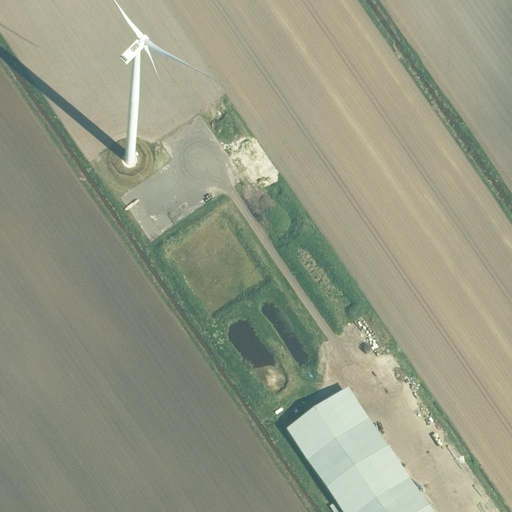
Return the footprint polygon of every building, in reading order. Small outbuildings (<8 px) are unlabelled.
[(125,161),(125,162),(125,163),(125,164),(126,164),(126,165),(127,165),(127,166),(128,166),(129,166),(130,166),(131,166),(132,165),(133,165),(133,164),(134,163),(134,162),(134,161),(134,160),(134,159),(133,159),(133,158),(132,158),(132,157),(131,157),(130,157),(129,157),(128,157),(127,157),(126,157),(126,158),(125,158),(125,159),(125,160),(125,161)] [(162,236),(173,229),(165,215),(154,222),(162,236)] [(369,347),(364,349),(370,361),(375,359),(369,347)] [(400,375),(396,377),(402,390),(406,388),(400,375)] [(288,434),(320,480),(341,511),(428,511),(415,491),(405,498),(337,400),(288,434)]
